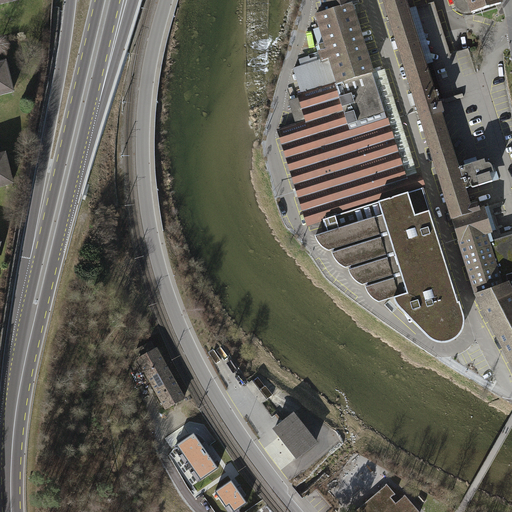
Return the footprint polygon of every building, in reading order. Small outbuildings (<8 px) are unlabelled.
[(298,81),(302,94),(371,73),(351,5),(357,3),(356,0),(320,0),(325,16),(317,18),(326,46),(316,49),(319,61),(294,69),(298,81)] [(479,300),(511,364),(511,295),(511,294),(509,287),(494,245),(491,234),(497,232),(489,206),(481,209),(479,203),(473,205),(469,192),(494,184),(490,171),(494,169),(492,162),(489,161),(486,161),(485,157),(474,161),(459,165),(406,0),(468,0),(472,11),(502,2),(500,0),(384,0),(419,111),(448,206),(458,238),(465,261),(472,282),(475,292),(479,300)] [(0,96),(15,92),(7,60),(0,61),(0,96)] [(379,71),(371,73),(302,94),(298,96),(306,122),(293,125),(277,131),(292,177),(307,223),(422,187),(421,185),(419,177),(384,69),(379,71)] [(0,189),(15,185),(7,153),(0,154),(0,189)] [(422,188),(376,202),(405,295),(396,298),(399,306),(411,318),(425,332),(434,338),(443,340),(453,338),(459,334),(463,327),(464,319),(436,231),(422,188)] [(405,295),(376,202),(324,219),(327,226),(329,232),(316,236),(319,244),(326,250),(332,252),(336,261),(342,267),(350,270),(354,280),(363,287),(366,286),(369,293),(374,300),(381,303),(389,301),(396,298),(405,295)] [(511,238),(494,245),(509,287),(511,294),(511,293),(511,238)] [(139,361),(138,362),(167,413),(188,401),(159,350),(156,351),(152,342),(134,352),(139,361)] [(294,410),(272,427),(296,457),(318,440),(294,410)] [(218,468),(193,433),(177,445),(202,480),(218,468)] [(231,479),(214,491),(225,507),(229,504),(234,511),(248,503),(231,479)] [(396,494),(386,483),(385,485),(354,511),(419,511),(405,494),(403,496),(404,496),(396,503),(391,497),(394,495),(396,494)]
